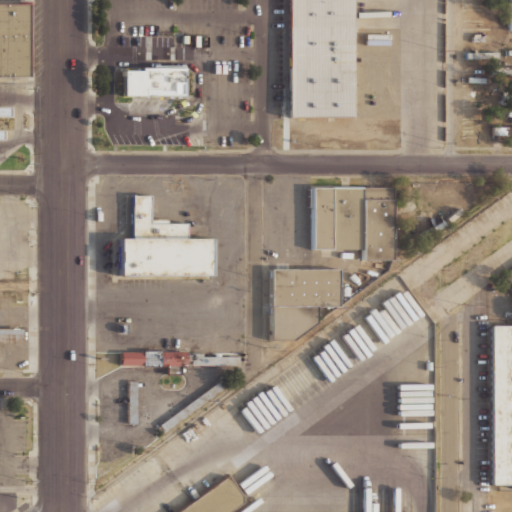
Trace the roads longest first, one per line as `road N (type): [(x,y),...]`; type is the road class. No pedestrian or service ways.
road 1 (residential): [(511,165),(65,165)]
road 2 (secondary): [(65,175),(66,511)]
road 3 (residential): [(254,165),(255,364)]
road 4 (residential): [(450,323),(450,511)]
road 5 (secondary): [(65,175),(63,0)]
